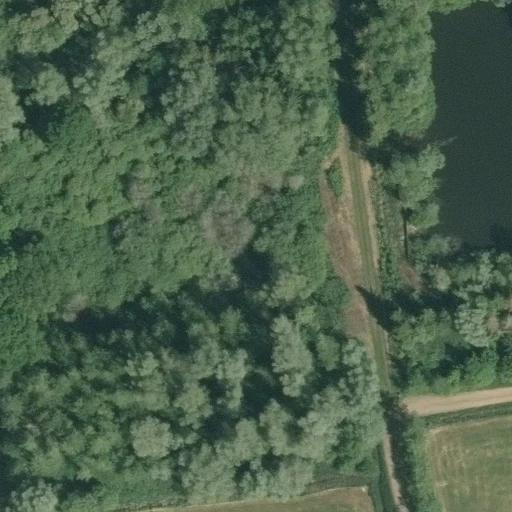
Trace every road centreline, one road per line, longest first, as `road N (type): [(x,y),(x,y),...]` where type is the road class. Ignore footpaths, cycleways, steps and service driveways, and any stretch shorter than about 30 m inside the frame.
road 1 (track): [(399,416),(352,147),(337,0)]
road 2 (track): [(406,511),(394,438),(399,416),(511,394)]
